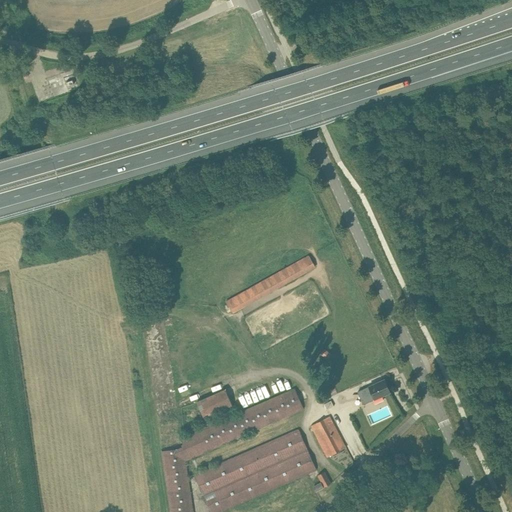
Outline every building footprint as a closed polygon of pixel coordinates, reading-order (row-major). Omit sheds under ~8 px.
[(309,255),(226,303),(232,313),(315,266),(309,255)] [(327,360),(332,354),(325,348),(320,354),(327,360)] [(390,392),(384,379),(358,392),(363,404),(390,392)] [(183,445),(163,448),(172,511),(194,511),(186,461),(304,409),(295,388),(182,437),(183,445)] [(232,406),(226,390),(198,402),(204,417),(232,406)] [(327,410),(334,406),(331,400),(324,404),(327,410)] [(346,447),(330,416),(311,425),(328,457),(346,447)] [(221,511),(317,470),(299,429),(195,474),(211,511),(221,511)] [(331,483),(326,472),(319,476),(322,482),(324,487),(331,483)] [(314,486),(317,491),(324,487),(321,482),(314,486)]
